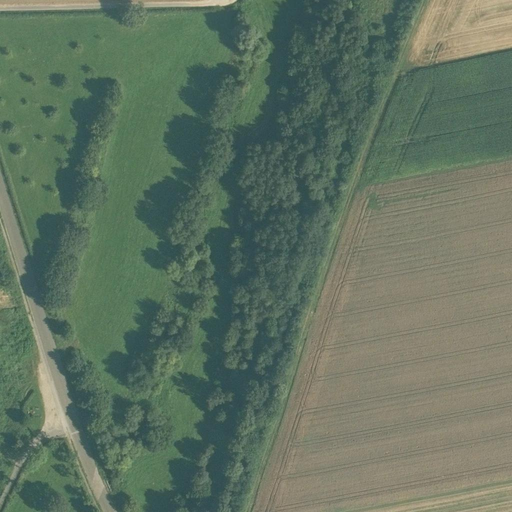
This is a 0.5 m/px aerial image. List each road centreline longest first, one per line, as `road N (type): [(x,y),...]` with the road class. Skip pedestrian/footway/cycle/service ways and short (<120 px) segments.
road 1 (track): [(249,511),(341,217),(423,0)]
road 2 (tertiary): [(109,511),(80,446),(0,188)]
road 3 (track): [(222,1),(0,8)]
